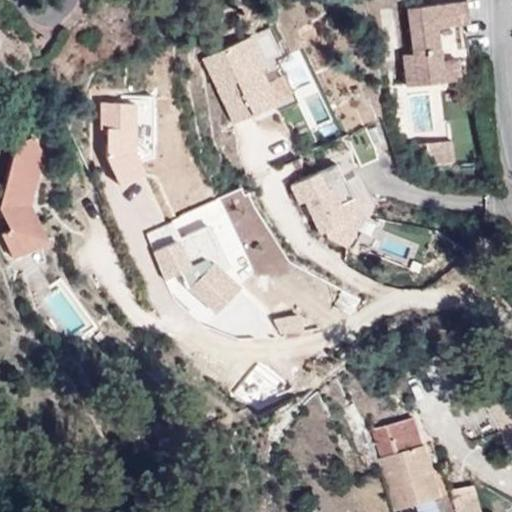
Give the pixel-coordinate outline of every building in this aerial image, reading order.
[(452,2),(455,24),(468,22),(465,1),(452,2)] [(460,57),(455,24),(452,2),(406,9),(412,53),(402,54),(406,86),(459,78),(456,58),(460,57)] [(256,38),(207,55),(232,126),(281,109),(256,38)] [(153,177),(153,96),(123,96),(123,104),(106,104),(106,177),(153,177)] [(42,152),(31,134),(16,144),(1,207),(14,227),(6,234),(21,256),(53,236),(30,202),(42,152)] [(423,144),(426,166),(452,162),(450,141),(423,144)] [(419,167),(426,166),(423,144),(416,145),(419,167)] [(338,162),(294,184),(327,250),(371,228),(338,162)] [(214,230),(156,246),(165,277),(222,261),(214,230)] [(223,263),(207,272),(216,286),(231,277),(223,263)] [(437,421),(415,429),(424,455),(446,447),(437,421)] [(424,455),(415,429),(398,435),(423,511),(431,511),(464,500),(446,447),(424,455)] [(484,511),(511,511),(502,481),(477,491),(484,511)]
